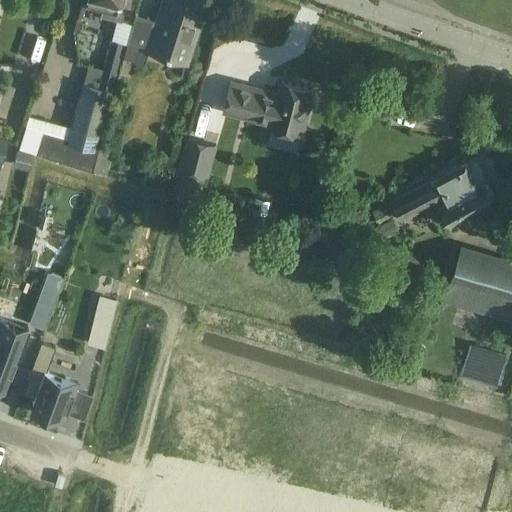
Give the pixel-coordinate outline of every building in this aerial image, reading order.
[(87,0),(86,6),(114,14),(117,0),(87,0)] [(144,64),(148,50),(187,61),(198,22),(188,19),(193,0),(163,0),(155,26),(148,24),(150,19),(135,14),(123,57),(144,64)] [(39,131),(32,152),(38,154),(75,166),(90,171),(96,149),(92,148),(108,91),(111,81),(113,72),(118,56),(121,43),(121,42),(111,40),(110,39),(106,55),(101,69),(96,67),(87,65),(82,85),(80,84),(72,112),(64,139),(52,135),(39,131)] [(302,134),(309,107),(314,107),(317,105),(319,101),(318,97),(316,93),(313,91),(314,88),(282,80),(278,96),(269,94),(270,91),(232,81),(224,111),(263,120),(264,118),(272,120),(270,126),(302,134)] [(185,169),(176,200),(198,206),(206,175),(210,176),(218,144),(187,136),(179,168),(185,169)] [(90,171),(106,176),(113,150),(97,145),(96,149),(90,171)] [(467,158),(449,167),(427,178),(430,185),(392,203),(399,217),(439,197),(442,204),(452,222),(495,199),(484,179),(479,182),(467,158)] [(385,204),(373,210),(379,222),(391,216),(385,204)] [(393,218),(380,225),(386,237),(399,230),(393,218)] [(38,230),(35,241),(46,244),(49,233),(38,230)] [(35,241),(32,252),(43,255),(46,244),(35,241)] [(445,299),(511,318),(511,260),(461,245),(445,299)] [(31,259),(28,269),(47,273),(50,264),(31,259)] [(99,295),(86,344),(105,348),(117,299),(99,295)] [(0,387),(3,388),(3,390),(4,391),(27,326),(26,325),(25,327),(0,318),(0,387)] [(40,341),(22,394),(32,398),(28,408),(66,421),(80,381),(47,369),(55,346),(40,341)] [(412,347),(411,351),(413,355),(417,358),(422,357),(425,353),(426,349),(424,345),(420,342),(415,343),(412,347)] [(470,344),(461,379),(497,388),(507,353),(470,344)] [(176,384),(166,428),(169,429),(180,432),(176,450),(199,455),(208,416),(187,411),(192,388),(176,384)] [(208,416),(199,455),(222,461),(226,442),(241,446),(250,406),(233,402),(229,420),(208,416)] [(258,408),(249,448),(263,451),(259,469),(282,475),(291,435),(270,430),(275,412),(258,408)] [(291,435),(282,475),(305,480),(310,462),(324,465),(333,426),(316,422),(312,440),(291,435)] [(341,427),(332,467),(346,470),(342,489),(365,494),(374,454),(354,449),(357,433),(358,431),(353,430),(341,427)] [(374,454),(365,494),(388,499),(393,481),(407,484),(415,450),(416,445),(399,441),(398,445),(395,459),(374,454)] [(423,453),(415,486),(429,489),(425,508),(443,511),(448,511),(458,473),(437,468),(439,457),(441,450),(424,447),(423,453)] [(458,473),(448,511),(472,511),(476,500),(488,503),(490,503),(499,464),(498,464),(483,460),(480,470),(478,478),(458,473)]
